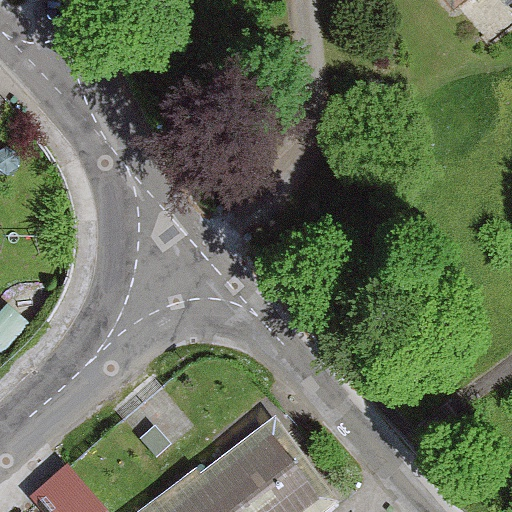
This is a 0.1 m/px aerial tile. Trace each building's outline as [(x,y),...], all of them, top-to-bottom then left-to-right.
[(446,0),(453,8),(463,0),(446,0)] [(7,306),(0,313),(0,350),(2,352),(27,324),(7,306)] [(325,511),(336,504),(274,419),(200,473),(197,467),(135,511),(325,511)] [(154,425),(140,438),(157,456),(171,444),(154,425)] [(106,511),(67,468),(30,500),(40,511),(106,511)]
